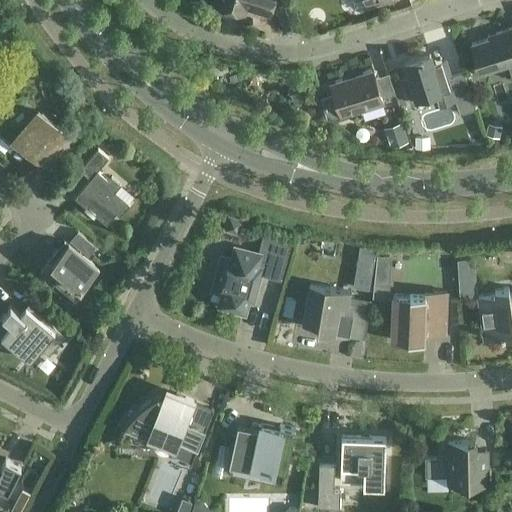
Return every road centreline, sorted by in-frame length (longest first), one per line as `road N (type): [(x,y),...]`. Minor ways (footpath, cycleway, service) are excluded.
road 1 (residential): [(136,315),(304,373),(400,385),(511,377)]
road 2 (residential): [(448,3),(293,50),(235,44),(174,21),(147,0)]
road 3 (residential): [(136,315),(78,420),(0,387)]
road 4 (tertiary): [(329,174),(392,186),(511,179)]
road 5 (residential): [(206,174),(136,315)]
